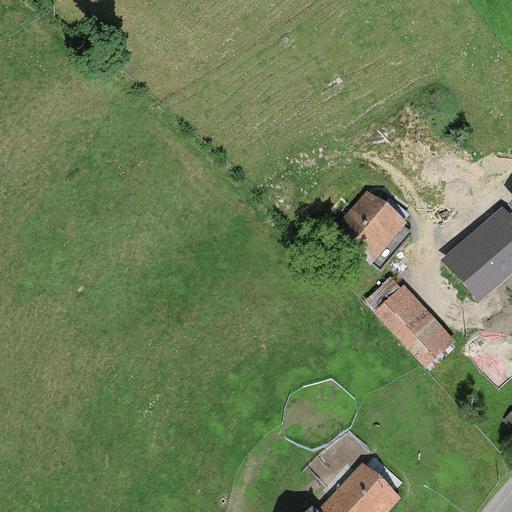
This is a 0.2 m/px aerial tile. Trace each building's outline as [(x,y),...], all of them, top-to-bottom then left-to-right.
[(379,269),(410,231),(365,194),(334,232),(379,269)] [(511,216),(508,212),(450,260),(481,296),(511,270),(511,216)] [(407,295),(380,320),(431,375),(458,350),(407,295)] [(468,377),(453,361),(432,382),(446,397),(468,377)] [(511,414),(503,424),(511,433),(511,414)] [(386,511),(400,497),(362,463),(319,509),(321,511),(386,511)]
